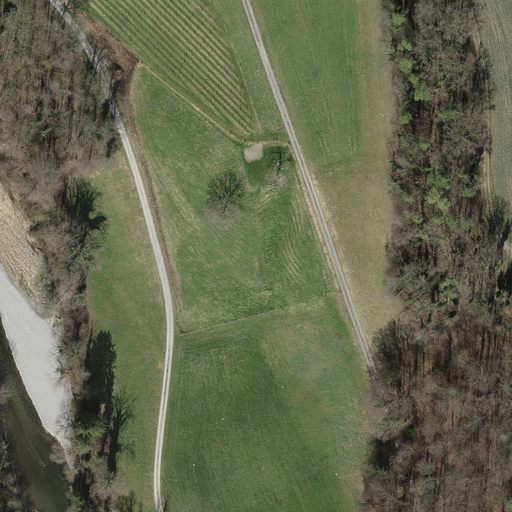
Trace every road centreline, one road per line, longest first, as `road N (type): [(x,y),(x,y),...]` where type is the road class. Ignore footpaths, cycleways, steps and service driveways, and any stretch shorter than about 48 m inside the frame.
road 1 (track): [(413,511),(249,0)]
road 2 (track): [(50,0),(83,41),(109,96),(168,295),(158,453)]
road 3 (track): [(292,138),(248,138),(228,126),(70,0)]
road 4 (track): [(511,252),(488,206),(484,79),(468,0)]
